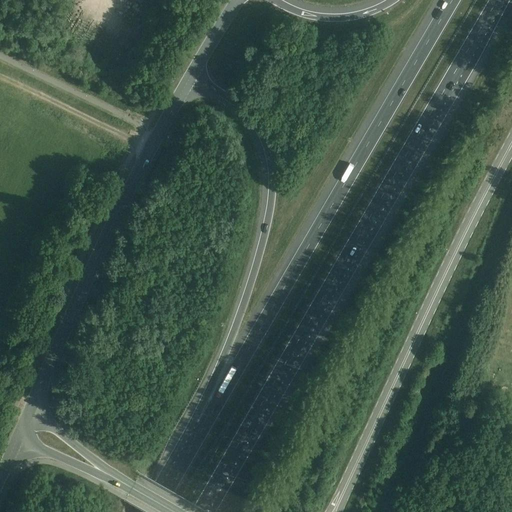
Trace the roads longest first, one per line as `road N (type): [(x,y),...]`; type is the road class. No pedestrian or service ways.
road 1 (motorway): [(199,511),(496,0)]
road 2 (motorway): [(453,0),(205,423)]
road 3 (secondary): [(334,511),(511,142)]
road 4 (motorway): [(189,76),(243,113),(264,142),(271,180),(256,268),(205,423)]
road 5 (tertiary): [(29,409),(189,76)]
road 6 (motorway): [(394,0),(357,18),(312,17),(274,0)]
